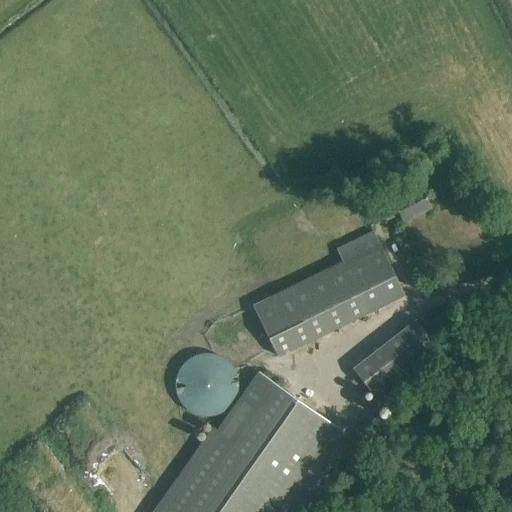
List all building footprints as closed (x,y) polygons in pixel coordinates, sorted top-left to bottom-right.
[(387,220),(398,214),(402,222),(430,208),(418,185),(391,199),(392,201),(380,207),(387,220)] [(342,262),(268,298),(252,306),(277,357),(402,295),(372,233),(336,250),(342,262)] [(457,322),(446,307),(424,323),(435,338),(457,322)] [(345,359),(363,388),(429,347),(411,318),(345,359)] [(237,382),(236,377),(234,372),(231,367),(226,362),(221,358),(215,356),(210,354),(205,354),(199,355),(192,357),(187,360),(182,364),(179,369),(176,374),(175,381),(174,386),(174,391),(176,396),(179,403),(183,407),(187,411),(192,415),(198,417),(204,417),(210,417),(216,415),(221,413),(227,409),(231,404),(235,398),(236,392),(237,387),(237,382)] [(270,511),(332,426),(280,389),(256,371),(214,431),(210,428),(150,511),(270,511)]
